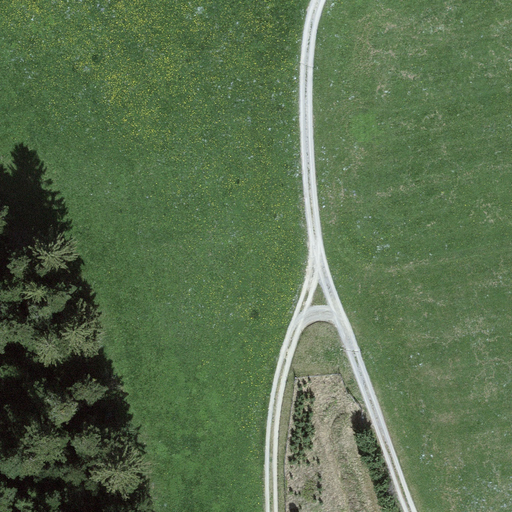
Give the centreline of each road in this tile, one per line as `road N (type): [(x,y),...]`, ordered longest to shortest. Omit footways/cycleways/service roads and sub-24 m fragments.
road 1 (track): [(315,0),(304,82),(315,255),(274,417),(273,511)]
road 2 (track): [(416,511),(315,255)]
